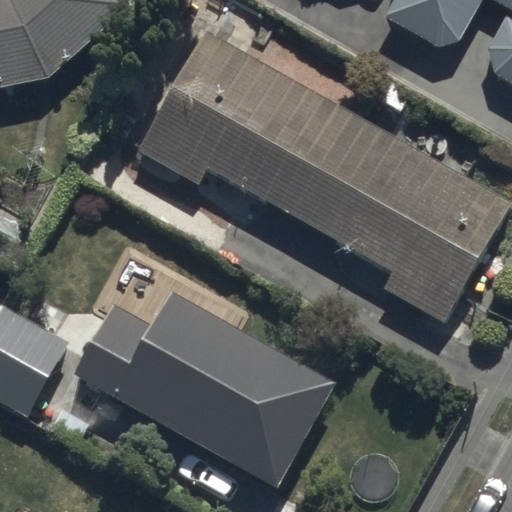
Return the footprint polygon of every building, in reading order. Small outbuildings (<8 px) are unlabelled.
[(0,0),(0,84),(52,75),(139,1),(138,0),(0,0)] [(511,0),(389,0),(380,17),(447,57),(481,0),(488,0),(509,12),(511,7),(511,0)] [(474,62),(511,84),(511,24),(500,18),(474,62)] [(451,312),(511,204),(511,196),(211,26),(146,140),(451,312)] [(80,371),(279,486),(318,425),(269,400),(294,351),(174,291),(152,334),(116,308),(80,371)] [(0,307),(0,395),(36,416),(80,335),(8,294),(0,307)]
